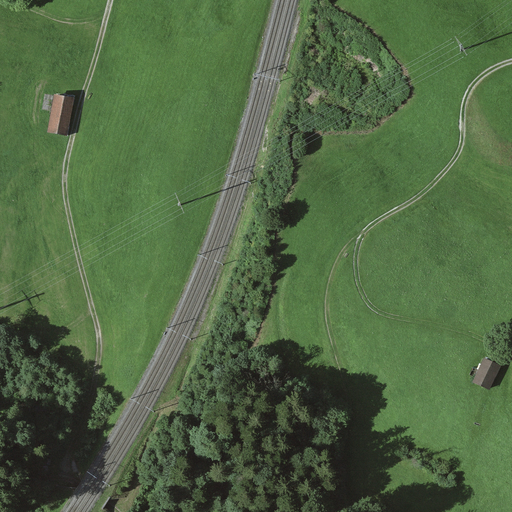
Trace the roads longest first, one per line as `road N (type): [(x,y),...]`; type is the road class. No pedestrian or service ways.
road 1 (track): [(57,484),(106,347),(65,160),(109,0)]
road 2 (track): [(511,63),(474,86),(463,144),(437,182),(367,229)]
road 3 (track): [(130,498),(160,422),(193,410),(222,444),(227,511)]
road 4 (track): [(367,229),(357,264),(370,306),(506,352)]
road 5 (track): [(367,229),(332,272),(327,300),(349,416)]
road 6 (track): [(130,498),(107,505),(78,484),(57,484),(0,455)]
